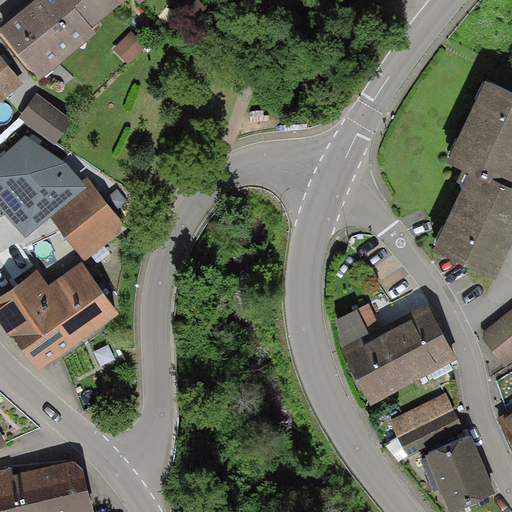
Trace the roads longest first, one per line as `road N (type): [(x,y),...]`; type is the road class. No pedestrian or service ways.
road 1 (tertiary): [(331,183),(263,163),(238,170),(201,202),(172,242),(159,278),(158,413),(146,440),(108,461)]
road 2 (residential): [(511,492),(479,423),(459,334),(416,259),(375,212),(331,183)]
road 3 (secondary): [(402,511),(323,389),(307,341),(301,289),(331,183)]
road 4 (secondary): [(331,183),(456,0)]
road 5 (tertiary): [(108,461),(0,365)]
